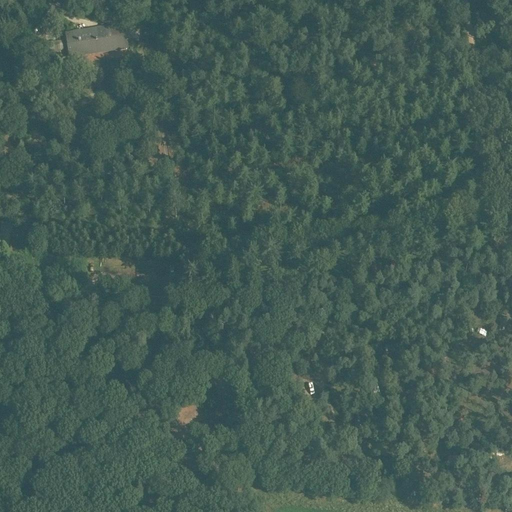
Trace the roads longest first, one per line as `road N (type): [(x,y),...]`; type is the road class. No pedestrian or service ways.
road 1 (track): [(0,288),(200,302),(495,252),(508,234),(507,218),(463,0)]
road 2 (track): [(511,353),(470,385),(419,396),(286,292),(218,374)]
road 3 (track): [(511,460),(466,473),(362,455),(234,469)]
road 4 (track): [(318,319),(324,404),(349,458)]
